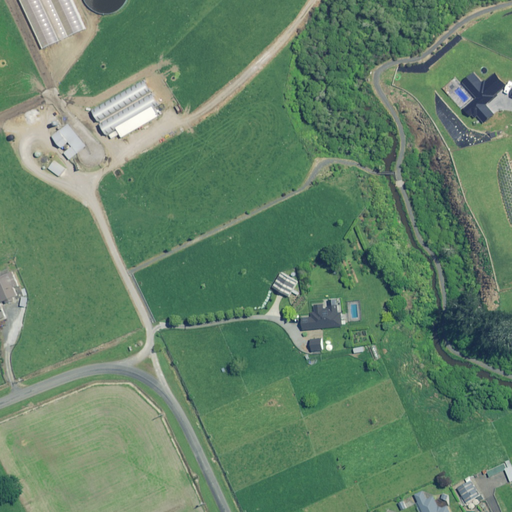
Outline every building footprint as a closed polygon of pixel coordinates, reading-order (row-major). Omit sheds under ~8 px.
[(84,28),(71,0),(22,0),(43,46),(84,28)] [(464,108),(471,115),(472,114),(475,117),(478,115),(484,122),(495,113),(487,103),(496,96),(495,95),(507,84),(496,72),(486,80),(485,79),(483,81),(475,71),(463,81),(477,97),(464,108)] [(145,79),(92,109),(107,135),(118,129),(123,137),(160,116),(155,108),(160,105),(145,79)] [(37,111),(30,115),(33,120),(40,115),(37,111)] [(86,146),(68,124),(53,136),(62,147),(69,141),(73,146),(65,153),(70,159),(86,146)] [(65,169),(54,161),(49,168),(60,176),(65,169)] [(13,272),(0,277),(0,296),(2,302),(6,301),(7,304),(16,300),(15,298),(18,296),(15,288),(19,286),(13,272)] [(282,273),(274,287),(289,296),(298,282),(282,273)] [(394,310),(392,300),(383,303),(386,312),(394,310)] [(302,317),(304,330),(343,326),(342,312),(339,313),(338,305),(328,306),(329,308),(325,308),(324,304),(314,305),(315,312),(311,312),(312,316),(302,317)] [(322,337),(311,338),(312,351),(323,350),(322,337)] [(487,471),(490,477),(507,470),(508,469),(506,463),(487,471)] [(480,495),(471,481),(458,489),(467,503),(480,495)] [(450,511),(448,506),(443,508),(439,506),(434,496),(427,499),(423,491),(416,495),(423,511),(450,511)] [(404,501),(399,503),(402,510),(407,508),(404,501)]
